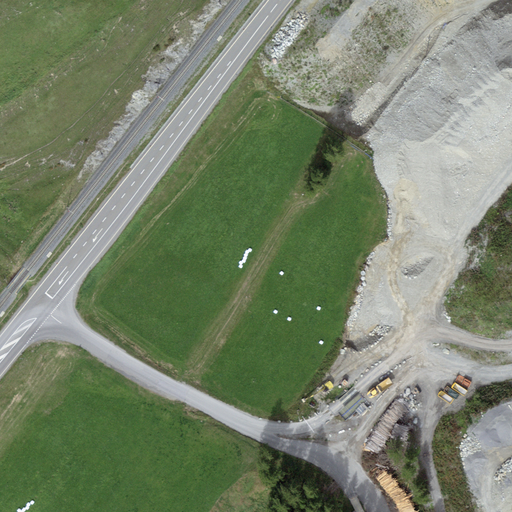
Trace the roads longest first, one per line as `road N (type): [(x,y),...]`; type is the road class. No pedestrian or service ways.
road 1 (unclassified): [(40,305),(77,336),(246,429),(315,450),(341,467),(365,511)]
road 2 (primary): [(280,0),(40,305)]
road 3 (track): [(246,429),(320,419),(405,345),(432,332),(511,343)]
road 4 (track): [(442,511),(430,422),(464,379),(511,371)]
